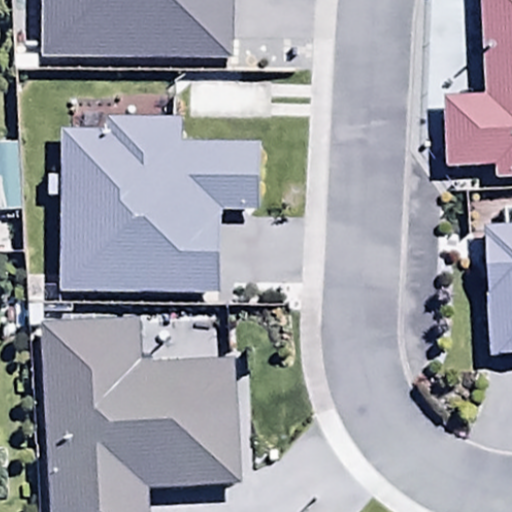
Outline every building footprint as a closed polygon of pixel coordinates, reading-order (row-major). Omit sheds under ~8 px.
[(41,0),(42,65),(230,64),(229,0),(41,0)] [(511,0),(482,0),(482,103),(442,103),(442,169),(494,169),(494,183),(511,183),(511,0)] [(60,138),(60,181),(47,181),(47,204),(60,204),(61,300),(218,299),(218,216),(262,216),(261,147),(180,147),(180,123),(109,123),(109,138),(60,138)] [(22,148),(0,147),(0,216),(21,217),(22,148)] [(511,230),(486,231),(491,364),(511,363),(511,230)] [(144,320),(37,325),(46,511),(149,511),(148,499),(242,494),(236,365),(218,366),(216,337),(145,340),(144,320)]
